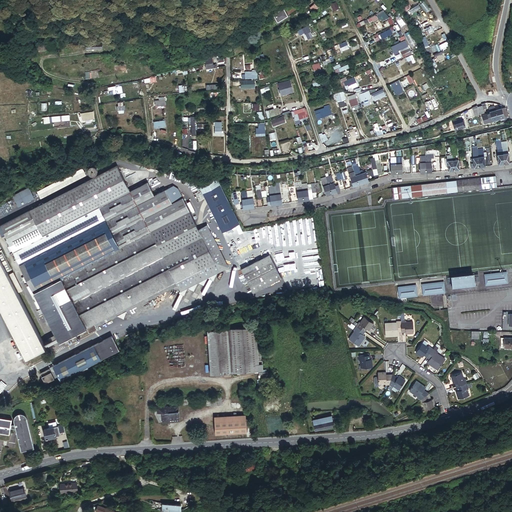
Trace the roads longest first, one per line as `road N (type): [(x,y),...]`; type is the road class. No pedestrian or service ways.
road 1 (tertiary): [(450,418),(381,435),(76,455),(0,477)]
road 2 (unclassified): [(482,101),(416,128),(297,156),(228,160),(168,147)]
road 3 (residential): [(242,215),(392,179),(511,165)]
